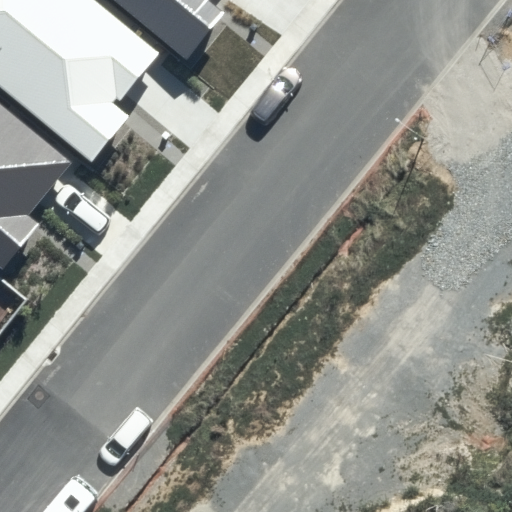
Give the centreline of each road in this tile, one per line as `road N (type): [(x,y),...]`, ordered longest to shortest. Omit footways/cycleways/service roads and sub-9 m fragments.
road 1 (residential): [(411,0),(0,493)]
road 2 (unknown): [(511,241),(297,511)]
